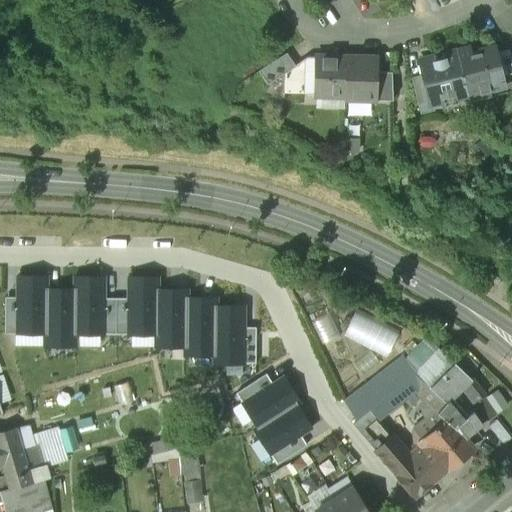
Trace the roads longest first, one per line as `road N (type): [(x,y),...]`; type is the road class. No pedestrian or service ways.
road 1 (secondary): [(511,343),(384,263),(233,204),(0,180)]
road 2 (residential): [(0,257),(186,258),(264,285),(317,397),(417,511)]
road 3 (residential): [(479,0),(451,14),(357,31)]
